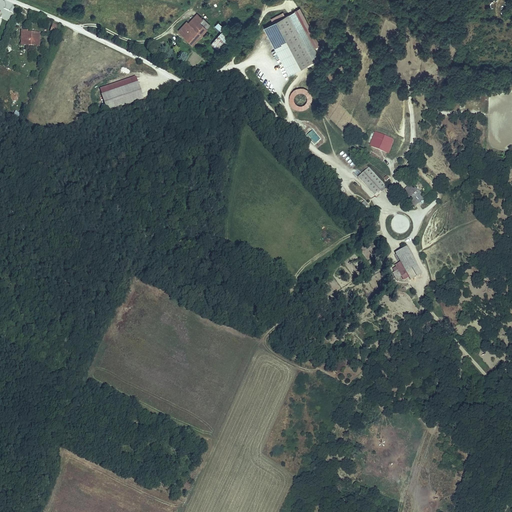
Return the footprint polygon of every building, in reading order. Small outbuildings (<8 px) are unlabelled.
[(207,27),(198,21),(201,18),(205,13),(199,8),(192,17),(189,21),(185,19),(177,31),(193,44),(202,32),(207,27)] [(321,57),(296,11),(282,19),(275,22),(266,27),(291,73),(321,57)] [(198,21),(207,27),(209,24),(201,18),(198,21)] [(221,29),(211,42),(221,50),(231,37),(221,29)] [(21,30),(21,38),(24,38),(24,46),(40,46),(40,34),(27,34),(28,30),(21,30)] [(204,34),(202,32),(193,44),(195,46),(204,34)] [(137,80),(101,93),(107,109),(143,96),(137,80)] [(310,89),(290,89),(290,109),(311,109),(310,89)] [(17,111),(9,117),(13,121),(21,115),(17,111)] [(391,150),(395,139),(390,138),(391,136),(381,132),(376,145),(381,147),(382,145),(386,146),(386,148),(391,150)] [(386,183),(373,168),(371,166),(361,174),(376,192),(386,183)] [(350,191),(337,177),(333,180),(345,194),(350,191)] [(427,198),(414,184),(405,193),(418,206),(427,198)] [(357,201),(349,192),(345,196),(353,205),(357,201)] [(367,212),(373,207),(369,202),(363,207),(367,212)] [(418,266),(406,247),(395,253),(403,266),(407,273),(418,266)] [(407,273),(403,266),(399,269),(402,275),(407,273)]
